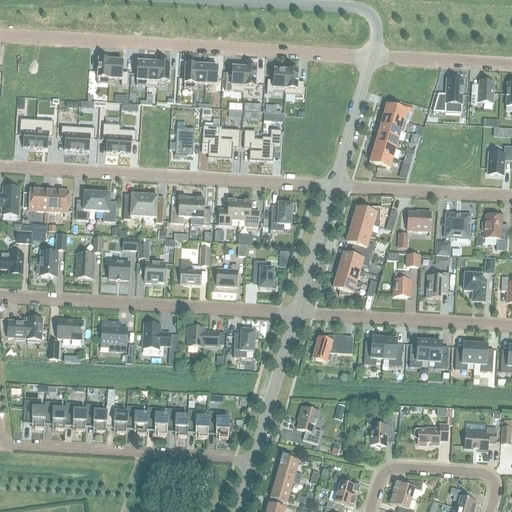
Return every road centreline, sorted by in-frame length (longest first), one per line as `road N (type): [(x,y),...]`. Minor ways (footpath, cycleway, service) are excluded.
road 1 (residential): [(0,34),(374,58)]
road 2 (residential): [(0,166),(333,187)]
road 3 (residential): [(298,313),(0,295)]
road 4 (residential): [(258,460),(9,445),(0,420)]
road 5 (residential): [(511,325),(298,313)]
road 6 (residential): [(374,58),(377,22),(362,9),(207,0)]
road 7 (residential): [(511,196),(333,187)]
road 8 (residential): [(258,460),(298,313)]
road 9 (residential): [(493,511),(500,487),(484,473),(396,468),(382,478)]
road 10 (residential): [(374,58),(511,65)]
road 11 (residential): [(333,187),(374,58)]
road 12 (residential): [(298,313),(333,187)]
